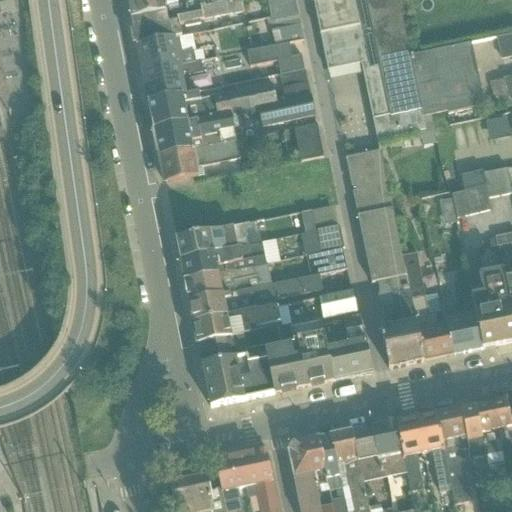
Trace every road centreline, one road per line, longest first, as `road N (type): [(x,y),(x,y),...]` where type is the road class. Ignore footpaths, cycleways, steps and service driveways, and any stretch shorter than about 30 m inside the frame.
road 1 (secondary): [(48,0),(86,311),(75,354),(62,370),(38,395),(0,414)]
road 2 (residential): [(100,0),(165,340)]
road 3 (residential): [(511,370),(267,427)]
road 4 (residential): [(165,340),(119,462)]
